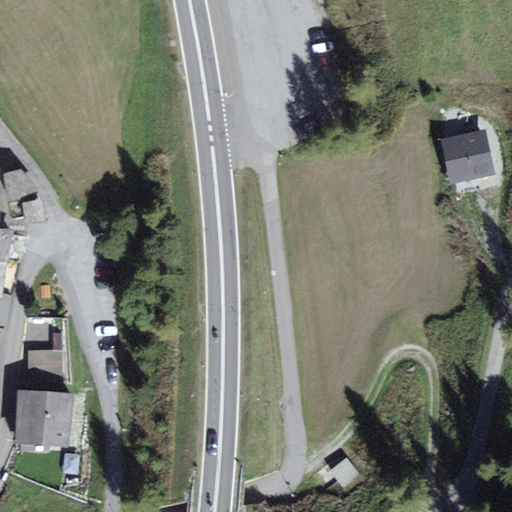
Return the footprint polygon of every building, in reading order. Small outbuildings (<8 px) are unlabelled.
[(492,173),(483,134),(444,142),(453,182),(492,173)] [(8,238),(0,237),(0,293),(1,284),(8,238)] [(0,329),(1,330),(10,295),(0,293),(0,329)] [(61,353),(30,354),(31,380),(61,379),(61,353)] [(71,398),(22,394),(18,442),(67,446),(70,414),(70,408),(71,398)]
